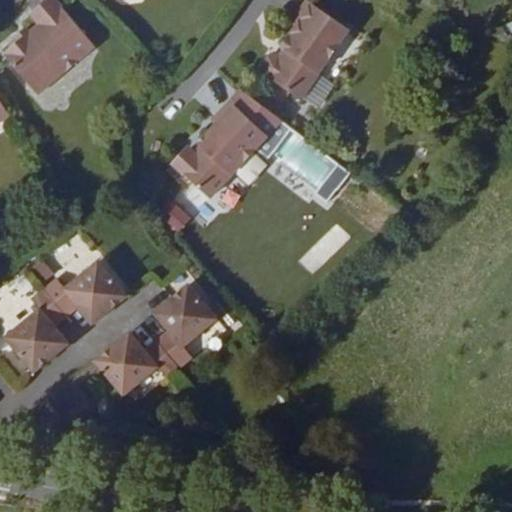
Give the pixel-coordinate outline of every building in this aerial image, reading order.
[(34,37),(24,46),(8,59),(43,99),(100,51),(57,1),(36,20),(44,29),(34,37)] [(284,61),(279,57),(271,58),(265,66),(269,75),(305,100),(353,30),(312,1),(295,23),(299,27),(283,50),(284,50),(289,53),(284,61)] [(21,42),(24,46),(34,37),(32,33),(21,42)] [(284,50),(279,57),(284,61),(289,53),(284,50)] [(0,126),(13,118),(0,97),(0,126)] [(201,158),(196,152),(192,148),(190,146),(181,146),(172,155),(177,164),(213,199),(247,164),(271,137),(234,103),(215,123),(220,127),(202,147),(207,152),(201,158)] [(271,137),(247,164),(301,215),(326,189),(271,137)] [(202,147),(196,152),(201,158),(207,152),(202,147)] [(171,198),(157,210),(176,232),(191,219),(171,198)] [(30,267),(48,280),(56,270),(37,257),(30,267)] [(44,290),(69,320),(82,310),(87,315),(90,312),(101,324),(131,298),(101,263),(68,292),(57,279),(44,290)] [(165,340),(190,370),(202,360),(192,348),(226,318),(196,283),(166,308),(177,322),(173,325),(177,330),(165,340)] [(57,331),(69,320),(44,290),(32,302),(42,314),(8,343),(39,377),(68,351),(58,339),(61,336),(57,331)] [(177,322),(166,308),(162,312),(173,325),(177,322)] [(90,312),(87,315),(97,327),(101,324),(90,312)] [(137,333),(133,336),(144,349),(147,346),(137,333)] [(72,348),(61,336),(58,339),(68,351),(72,348)] [(177,381),(190,370),(165,340),(151,351),(147,346),(144,349),(133,336),(102,361),(132,397),(166,368),(177,381)]
